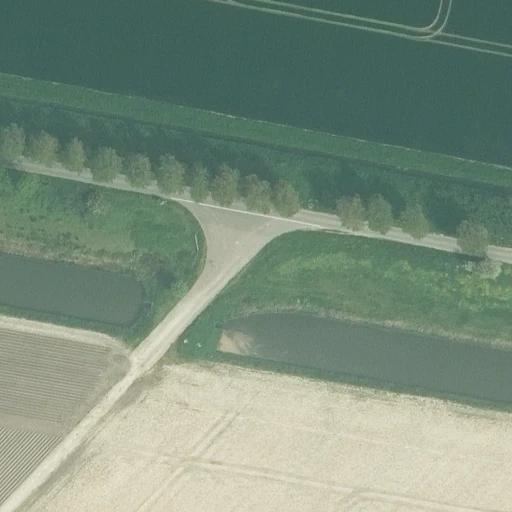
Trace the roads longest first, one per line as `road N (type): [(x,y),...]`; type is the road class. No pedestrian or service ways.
road 1 (unclassified): [(511,255),(0,159)]
road 2 (track): [(0,506),(207,285),(265,207)]
